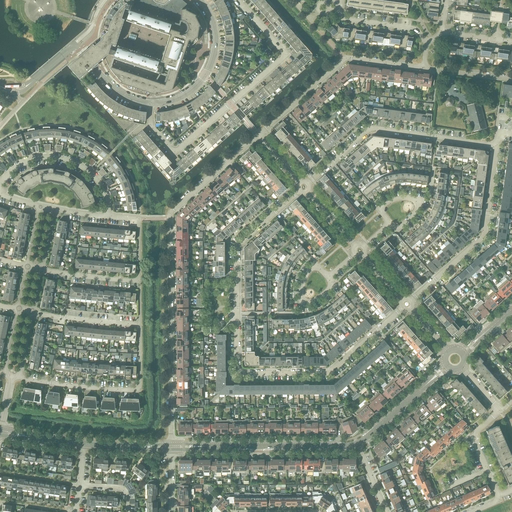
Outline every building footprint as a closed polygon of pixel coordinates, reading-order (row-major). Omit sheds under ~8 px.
[(186,4),(183,1),(181,0),(119,0),(118,2),(115,4),(113,7),(110,11),(107,15),(105,19),(104,22),(102,27),(101,33),(100,37),(100,41),(94,46),(93,45),(68,67),(79,79),(90,70),(105,57),(107,63),(108,66),(111,70),(114,75),(117,78),(121,82),(121,84),(155,95),(156,93),(160,93),(166,92),(172,90),(186,48),(188,47),(191,46),(193,45),(195,43),(197,41),(198,39),(200,37),(201,35),(207,34),(207,30),(206,27),(204,20),(200,13),(197,16),(193,11),(189,7),(186,4)] [(269,5),(265,1),(257,8),(261,12),(269,5)] [(217,7),(219,12),(227,9),(228,8),(226,3),(224,3),(217,7)] [(429,3),(428,5),(428,10),(426,11),(427,14),(427,15),(428,15),(428,17),(432,17),(432,16),(437,17),(438,7),(433,6),(433,3),(429,3)] [(272,9),(269,5),(261,12),(264,16),(272,9)] [(229,14),(227,9),(219,12),(221,17),(229,14)] [(276,13),(272,9),(264,16),(268,20),(276,13)] [(232,13),(229,14),(221,17),(222,21),(231,19),(233,18),(232,13)] [(279,17),(276,13),(268,20),(272,24),(279,17)] [(283,22),(279,17),(272,24),(275,28),(283,22)] [(342,39),(344,28),(343,28),(339,28),(336,24),(337,21),(334,21),(335,21),(330,25),(338,35),(338,38),(342,38),(342,39)] [(286,26),(283,22),(275,28),(279,32),(286,26)] [(328,27),(326,29),(328,32),(333,38),(334,38),(335,39),(335,38),(338,39),(338,38),(338,35),(330,25),(330,26),(330,27),(329,28),(328,27)] [(290,30),(286,26),(279,32),(282,36),(290,30)] [(344,28),(342,39),(342,38),(347,39),(347,40),(351,40),(350,42),(352,28),(348,28),(348,29),(344,28)] [(359,41),(361,30),(361,31),(356,30),(356,29),(353,28),(352,28),(350,42),(351,42),(354,42),(354,40),(359,40),(359,41)] [(294,34),(290,30),(282,36),(286,40),(294,34)] [(365,41),(365,42),(368,43),(370,30),(369,31),(366,30),(366,31),(361,31),(361,30),(359,41),(360,41),(360,40),(365,41)] [(377,43),(378,32),(378,33),(373,32),(374,31),(370,31),(370,30),(368,43),(371,43),(371,42),(377,43)] [(385,46),(387,33),(383,32),(383,34),(378,33),(378,32),(377,43),(382,43),(382,45),(385,45),(385,46)] [(394,46),(395,35),(391,35),(391,34),(387,33),(385,46),(385,45),(389,45),(389,44),(394,45),(394,46)] [(297,38),(294,34),(286,40),(290,45),(297,38)] [(400,35),(400,36),(395,35),(396,35),(395,35),(394,46),(394,45),(399,46),(399,47),(402,47),(402,48),(404,35),(400,35)] [(404,35),(402,48),(403,48),(403,47),(406,48),(406,47),(411,47),(411,48),(412,43),(413,43),(413,40),(412,40),(413,37),(412,37),(412,38),(408,37),(408,36),(404,35)] [(301,42),(297,38),(290,45),(293,49),(301,42)] [(304,46),(301,42),(293,49),(297,53),(299,51),(304,46)] [(455,54),(459,55),(460,47),(460,43),(456,42),(456,44),(452,43),(452,42),(451,42),(451,45),(450,45),(450,48),(451,49),(450,53),(455,53),(455,54)] [(464,43),(460,43),(460,47),(459,55),(462,55),(462,54),(467,55),(468,47),(469,45),(464,45),(464,43)] [(473,46),(469,45),(468,47),(467,55),(473,56),(473,57),(476,57),(477,45),(474,45),(473,46)] [(481,46),(477,45),(476,57),(479,58),(479,57),(485,57),(486,48),(481,47),(481,46)] [(312,54),(304,46),(299,51),(304,56),(311,56),(312,54)] [(486,48),(485,57),(490,58),(490,59),(489,59),(489,63),(492,63),(493,59),(495,48),(491,47),(491,48),(486,48)] [(499,48),(495,48),(493,59),(497,60),(497,59),(502,60),(503,50),(498,49),(499,48)] [(508,51),(503,50),(502,60),(507,60),(507,61),(510,62),(511,50),(508,49),(508,51)] [(304,56),(299,60),(298,61),(303,66),(311,59),(311,56),(304,56)] [(297,58),(292,62),(299,70),(303,66),(298,61),(299,60),(297,58)] [(292,62),(288,65),(295,73),(299,70),(292,62)] [(346,67),(343,70),(343,72),(347,80),(353,79),(348,64),(346,66),(346,67)] [(352,65),(348,64),(353,79),(358,77),(357,68),(356,68),(356,66),(352,66),(352,65)] [(288,65),(284,69),(291,77),(295,73),(288,65)] [(360,66),(356,65),(356,66),(356,68),(357,68),(358,77),(364,78),(364,69),(364,67),(360,67),(360,66)] [(227,74),(229,69),(221,66),(219,70),(227,74)] [(368,67),(364,66),(364,67),(364,69),(364,78),(367,78),(367,79),(371,80),(371,79),(372,79),(374,68),(372,68),(368,68),(368,67)] [(372,79),(372,80),(376,80),(377,79),(379,80),(381,72),(380,72),(381,69),(377,69),(377,68),(374,67),(374,68),(372,79)] [(379,80),(379,81),(384,81),(384,80),(386,81),(387,81),(388,73),(387,73),(388,70),(384,70),(384,69),(381,68),(381,69),(380,72),(381,72),(379,80)] [(284,69),(280,73),(287,80),(291,77),(284,69)] [(340,73),(337,75),(338,77),(342,84),(347,80),(343,72),(343,70),(342,69),(339,72),(340,73)] [(386,81),(386,82),(391,82),(391,81),(394,82),(395,74),(395,71),(391,71),(391,70),(388,69),(388,70),(387,73),(388,73),(387,81),(386,81)] [(229,75),(227,74),(219,70),(217,75),(224,79),(227,80),(229,75)] [(394,82),(393,83),(398,83),(398,82),(401,83),(402,75),(402,72),(399,72),(399,71),(398,71),(395,70),(395,71),(395,74),(394,82)] [(401,83),(401,84),(405,84),(405,83),(408,84),(409,76),(409,73),(405,73),(405,72),(402,71),(402,72),(402,75),(401,83)] [(408,84),(408,85),(412,85),(412,84),(415,85),(416,77),(416,74),(412,74),(412,73),(409,72),(409,73),(409,76),(408,84)] [(280,73),(276,76),(283,84),(287,80),(280,73)] [(415,85),(415,86),(419,86),(419,85),(422,86),(423,78),(423,75),(419,75),(419,74),(416,73),(416,74),(416,77),(415,85)] [(334,78),(331,81),(333,82),(332,83),(338,89),(341,87),(341,86),(342,84),(338,77),(337,75),(336,74),(333,77),(334,78)] [(422,86),(422,87),(426,87),(426,86),(430,87),(430,86),(433,87),(434,80),(430,80),(431,79),(431,77),(431,76),(428,76),(428,75),(427,75),(424,74),(423,75),(423,78),(422,86)] [(220,86),(224,79),(217,75),(214,80),(220,86)] [(276,76),(272,80),(279,87),(283,84),(276,76)] [(275,91),(279,87),(272,80),(268,83),(275,91)] [(329,83),(326,85),(327,87),(332,93),(335,91),(335,92),(338,89),(332,83),(333,82),(331,81),(330,80),(328,82),(329,83)] [(92,93),(98,87),(95,83),(92,86),(91,84),(87,87),(92,93)] [(268,83),(264,87),(271,95),(275,91),(268,83)] [(323,87),(320,90),(322,92),(327,98),(329,96),(330,97),(333,94),(332,93),(327,87),(326,85),(325,85),(323,87)] [(205,91),(211,97),(215,92),(210,86),(205,91)] [(102,91),(98,87),(92,93),(96,97),(102,91)] [(266,98),(271,95),(264,87),(260,90),(266,98)] [(317,93),(315,95),(316,97),(321,103),(322,103),(324,101),(324,102),(328,99),(327,98),(322,92),(320,90),(319,89),(317,91),(316,92),(317,93)] [(260,90),(256,94),(262,102),(266,98),(260,90)] [(96,97),(100,101),(105,94),(102,91),(96,97)] [(201,94),(207,101),(211,97),(205,91),(201,94)] [(109,98),(105,94),(100,101),(104,104),(109,98)] [(207,101),(201,94),(198,98),(203,104),(207,101)] [(256,94),(252,98),(258,105),(262,102),(256,94)] [(312,97),(309,100),(311,101),(311,102),(316,108),(316,107),(318,106),(319,106),(322,103),(321,103),(316,97),(315,95),(314,94),(312,96),(312,97)] [(113,101),(109,98),(104,104),(108,108),(113,101)] [(203,104),(198,98),(194,101),(198,108),(203,104)] [(252,98),(248,101),(254,109),(258,105),(252,98)] [(307,102),(304,104),(306,106),(305,106),(311,112),(313,110),(314,111),(317,108),(316,107),(316,108),(311,102),(311,101),(309,100),(309,99),(306,101),(307,102)] [(117,103),(113,101),(108,108),(113,111),(117,103)] [(194,101),(189,103),(194,111),(195,113),(200,110),(198,108),(194,101)] [(248,101),(243,105),(250,112),(254,109),(248,101)] [(364,115),(366,114),(363,102),(360,103),(359,104),(359,105),(359,106),(359,108),(360,110),(358,112),(357,112),(363,118),(365,116),(364,115)] [(372,108),(372,106),(368,105),(368,104),(367,102),(366,102),(365,102),(363,102),(366,114),(368,114),(368,115),(371,116),(372,108)] [(480,102),(467,105),(473,131),(486,128),(480,102)] [(122,106),(117,103),(113,111),(118,113),(122,106)] [(185,106),(189,113),(194,111),(189,103),(185,106)] [(302,106),(299,109),(300,111),(305,117),(307,115),(308,116),(311,113),(311,112),(305,106),(306,106),(304,104),(303,104),(301,106),(302,106)] [(246,116),(250,112),(243,105),(239,109),(246,116)] [(127,108),(122,106),(118,113),(123,116),(127,108)] [(189,113),(185,106),(180,108),(184,117),(185,118),(190,116),(188,113),(189,113)] [(184,117),(180,108),(175,109),(179,119),(184,117)] [(293,114),(294,116),(300,122),(302,120),(303,121),(306,118),(305,117),(300,111),(299,109),(298,108),(296,110),(294,111),(295,112),(293,114)] [(173,122),(179,120),(179,119),(175,109),(171,111),(173,122)] [(359,122),(363,118),(357,112),(358,112),(357,111),(353,115),(359,122)] [(234,113),(230,117),(236,125),(241,121),(234,113)] [(353,115),(348,118),(355,126),(359,122),(353,115)] [(236,125),(230,117),(225,121),(232,128),(236,125)] [(347,117),(343,121),(351,129),(355,126),(348,118),(347,117)] [(225,121),(221,124),(228,132),(232,128),(225,121)] [(272,128),(276,133),(283,127),(286,125),(283,121),(278,125),(278,123),(272,128)] [(343,121),(339,124),(347,133),(351,129),(343,121)] [(221,124),(217,128),(224,135),(228,132),(221,124)] [(343,136),(347,133),(339,124),(335,128),(336,129),(337,130),(343,136)] [(39,129),(40,138),(47,138),(46,127),(45,127),(45,129),(39,129)] [(286,131),(283,127),(276,133),(274,134),(277,138),(286,131)] [(54,137),(60,138),(62,128),(60,128),(60,129),(54,128),(54,137)] [(62,128),(60,138),(67,139),(69,130),(63,130),(63,128),(62,128)] [(217,128),(213,131),(220,139),(224,135),(217,128)] [(26,141),(33,139),(31,129),(30,130),(30,131),(23,132),(26,141)] [(33,139),(40,138),(39,129),(33,130),(32,129),(31,129),(33,139)] [(281,141),(289,134),(291,132),(288,129),(286,131),(277,138),(280,142),(281,141)] [(336,129),(332,133),(338,140),(343,136),(337,130),(336,129)] [(69,130),(67,139),(74,141),(77,132),(76,131),(75,132),(69,130)] [(135,137),(138,141),(146,135),(142,130),(135,137)] [(213,131),(209,135),(216,143),(220,139),(213,131)] [(74,141),(80,144),(84,135),(78,133),(78,132),(77,132),(74,141)] [(291,132),(289,134),(281,141),(285,145),(292,138),(294,137),(290,133),(291,132)] [(13,135),(17,145),(24,142),(21,133),(15,136),(14,135),(13,135)] [(332,133),(328,136),(334,143),(338,140),(332,133)] [(6,140),(11,148),(17,145),(13,135),(12,136),(12,137),(6,140)] [(84,135),(80,144),(87,147),(91,138),(90,137),(90,138),(84,135)] [(150,139),(146,135),(138,141),(142,145),(150,139)] [(212,146),(216,143),(209,135),(205,138),(212,146)] [(328,136),(324,140),(330,147),(334,143),(328,136)] [(370,139),(364,144),(371,151),(372,153),(377,149),(373,136),(371,137),(372,139),(371,139),(370,139)] [(382,150),(383,147),(382,147),(384,138),(376,137),(376,138),(375,138),(374,137),(373,136),(377,149),(382,150)] [(294,137),(292,138),(285,145),(289,149),(298,141),(294,137)] [(91,138),(87,147),(93,150),(98,143),(92,140),(93,138),(91,138)] [(205,138),(201,142),(208,150),(212,146),(205,138)] [(153,143),(150,139),(142,145),(146,149),(153,143)] [(11,148),(6,140),(1,143),(1,142),(0,142),(0,144),(5,152),(11,148)] [(330,147),(324,140),(320,144),(326,151),(330,147)] [(289,149),(293,153),(300,147),(301,146),(298,141),(289,149)] [(201,142),(197,146),(204,153),(208,150),(201,142)] [(98,154),(104,146),(103,145),(102,147),(98,143),(93,150),(98,154)] [(157,147),(153,143),(146,149),(149,154),(157,147)] [(367,154),(371,151),(364,144),(360,147),(367,154)] [(442,146),(438,145),(438,148),(436,147),(436,153),(435,153),(434,157),(441,157),(441,155),(442,146)] [(104,159),(110,152),(105,148),(105,147),(104,146),(98,154),(104,159)] [(197,146),(193,149),(200,157),(204,153),(197,146)] [(301,146),(300,147),(293,153),(296,158),(305,150),(301,146)] [(160,151),(157,147),(149,154),(153,158),(160,151)] [(363,158),(367,154),(360,147),(356,151),(363,158)] [(193,149),(189,153),(196,160),(200,157),(193,149)] [(253,153),(249,149),(244,153),(245,154),(239,159),(242,163),(244,162),(247,159),(253,153)] [(309,154),(305,150),(296,158),(300,162),(308,155),(309,154)] [(473,158),(473,159),(476,160),(477,161),(477,162),(477,164),(478,164),(486,165),(488,152),(474,150),(473,158)] [(164,155),(160,151),(153,158),(156,162),(164,155)] [(247,159),(250,162),(258,155),(255,151),(253,153),(247,159)] [(352,154),(359,161),(363,158),(356,151),(352,154)] [(189,153),(185,156),(192,164),(196,160),(189,153)] [(110,166),(118,160),(117,159),(116,159),(112,154),(105,161),(110,166)] [(309,154),(308,155),(300,162),(304,166),(311,160),(313,158),(309,154)] [(352,154),(348,158),(355,165),(356,166),(360,163),(359,161),(352,154)] [(168,159),(164,155),(156,162),(160,166),(168,159)] [(261,158),(258,155),(250,162),(252,165),(252,166),(260,159),(261,158)] [(185,156),(181,160),(187,168),(192,164),(185,156)] [(313,158),(311,160),(304,166),(307,170),(307,171),(308,171),(315,164),(313,162),(315,160),(313,158)] [(356,166),(355,165),(348,158),(344,161),(350,169),(352,170),(356,166)] [(171,163),(168,159),(160,166),(163,170),(169,165),(171,163)] [(253,166),(256,170),(264,163),(260,159),(252,166),(253,166)] [(119,161),(118,160),(110,166),(114,172),(122,166),(118,162),(119,161)] [(187,168),(181,160),(176,164),(179,166),(183,171),(187,168)] [(352,170),(350,169),(344,161),(340,165),(341,166),(344,170),(343,170),(347,174),(352,170)] [(268,168),(264,163),(256,170),(255,171),(259,175),(260,174),(268,168)] [(173,171),(169,165),(163,170),(171,178),(173,178),(173,171)] [(125,172),(122,166),(114,172),(118,178),(127,173),(126,171),(125,172)] [(179,166),(173,171),(173,178),(175,178),(183,171),(179,166)] [(56,183),(59,170),(53,169),(53,167),(50,167),(50,168),(48,169),(42,170),(44,183),(50,182),(56,183)] [(228,169),(226,172),(227,172),(228,174),(229,174),(234,180),(234,181),(238,178),(237,177),(239,175),(234,169),(233,168),(232,167),(232,168),(230,169),(229,169),(228,169)] [(271,172),(268,168),(260,174),(259,175),(263,179),(264,178),(271,172)] [(44,183),(42,170),(36,170),(36,169),(33,170),(33,171),(31,172),(26,175),(33,187),(38,184),(44,183)] [(68,188),(75,177),(70,173),(68,172),(69,171),(66,170),(65,171),(59,170),(56,183),(63,185),(68,188)] [(443,170),(443,173),(439,173),(439,176),(438,178),(447,180),(449,180),(450,174),(448,174),(448,171),(449,171),(449,170),(443,170)] [(223,174),(221,176),(221,177),(223,179),(228,185),(234,180),(229,174),(228,174),(227,172),(224,175),(223,174)] [(275,176),(271,172),(264,178),(263,179),(262,180),(266,184),(268,183),(275,176)] [(386,173),(387,176),(390,185),(389,185),(390,185),(394,183),(395,183),(393,175),(393,172),(386,173)] [(118,178),(121,184),(129,180),(126,174),(127,174),(127,173),(118,178)] [(317,182),(321,186),(331,177),(327,173),(325,175),(317,181),(317,182)] [(385,187),(389,185),(390,185),(387,176),(386,173),(380,176),(382,178),(385,186),(385,187)] [(33,187),(26,175),(21,178),(20,177),(17,179),(18,180),(17,182),(13,186),(22,194),(23,191),(25,193),(27,190),(33,187)] [(279,180),(275,176),(268,183),(266,184),(266,185),(269,189),(272,187),(271,187),(279,180)] [(385,186),(382,178),(380,176),(374,178),(375,179),(376,181),(380,189),(385,187),(385,186)] [(81,178),(80,180),(75,177),(68,188),(73,191),(77,196),(88,188),(84,183),(83,182),(84,180),(81,178)] [(218,179),(215,181),(216,182),(218,184),(223,189),(223,190),(227,187),(226,187),(228,185),(223,179),(221,177),(218,180),(218,179)] [(331,177),(321,186),(325,190),(334,182),(331,177)] [(369,182),(371,184),(376,191),(376,192),(380,189),(376,181),(375,179),(369,182)] [(123,190),(133,187),(133,186),(131,186),(129,180),(121,184),(123,190)] [(275,191),(283,185),(279,180),(271,187),(272,187),(275,191)] [(212,184),(210,186),(210,187),(212,188),(217,194),(223,190),(223,189),(218,184),(216,182),(213,184),(212,184)] [(328,194),(336,188),(338,186),(334,182),(325,190),(328,194)] [(372,195),(376,192),(376,191),(371,184),(369,182),(364,186),(372,195)] [(283,185),(275,191),(273,193),(277,198),(287,189),(286,189),(283,185)] [(342,190),(338,186),(336,188),(328,194),(332,199),(340,192),(342,190)] [(360,190),(362,192),(368,199),(372,195),(364,186),(360,190)] [(133,188),(133,187),(123,190),(125,197),(134,195),(132,189),(133,188)] [(207,188),(204,191),(205,191),(207,193),(212,199),(213,200),(216,197),(215,196),(217,194),(212,188),(210,187),(208,188),(207,188)] [(88,188),(77,196),(80,201),(81,205),(84,204),(84,207),(95,204),(93,198),(94,198),(93,195),(94,195),(93,192),(91,193),(88,188)] [(336,203),(344,196),(345,194),(342,190),(340,192),(332,199),(336,203)] [(201,193),(199,195),(200,196),(201,198),(207,204),(207,205),(211,202),(210,201),(212,199),(207,193),(205,191),(202,194),(201,193)] [(346,194),(345,194),(344,196),(336,203),(340,207),(347,201),(350,199),(346,194)] [(135,201),(134,195),(125,197),(126,204),(137,202),(136,201),(135,201)] [(196,198),(194,200),(194,201),(196,203),(202,209),(205,206),(204,206),(207,204),(201,198),(200,196),(197,199),(196,198)] [(258,198),(254,202),(260,209),(264,205),(258,198)] [(252,199),(248,203),(250,205),(256,212),(260,209),(254,202),(252,199)] [(350,199),(347,201),(340,207),(344,212),(353,203),(350,199)] [(447,202),(444,201),(435,199),(434,203),(434,204),(445,208),(447,202)] [(290,213),(292,211),(300,204),(296,200),(288,207),(288,206),(286,208),(290,213)] [(190,203),(188,205),(188,206),(190,207),(197,213),(198,211),(199,212),(202,209),(196,203),(194,201),(191,203),(190,203)] [(137,203),(137,202),(126,204),(123,204),(124,207),(127,206),(128,211),(133,210),(133,211),(133,212),(134,212),(135,212),(136,212),(136,211),(136,210),(137,210),(136,204),(137,203)] [(344,212),(347,216),(355,209),(357,207),(353,203),(344,212)] [(293,211),(296,215),(304,208),(300,204),(292,211),(293,211)] [(433,208),(432,209),(440,213),(443,214),(445,208),(434,204),(433,206),(433,208)] [(252,216),(256,212),(250,205),(246,209),(252,216)] [(184,208),(182,211),(184,212),(192,217),(197,213),(190,207),(188,206),(185,209),(184,208)] [(307,213),(304,208),(296,215),(300,219),(307,213)] [(16,209),(16,210),(17,210),(17,212),(16,214),(20,215),(19,218),(29,220),(30,214),(20,212),(21,211),(16,209)] [(248,219),(252,216),(246,209),(242,212),(248,219)] [(359,214),(359,213),(355,209),(347,216),(351,220),(354,218),(353,218),(359,214)] [(430,214),(438,218),(441,220),(443,214),(440,213),(432,209),(431,211),(431,212),(430,214)] [(178,213),(176,216),(190,222),(192,217),(184,212),(182,211),(179,214),(178,213)] [(244,223),(248,219),(242,212),(238,216),(244,223)] [(361,212),(359,213),(359,214),(353,218),(354,218),(358,223),(365,217),(361,212)] [(302,225),(311,217),(307,213),(300,219),(298,221),(302,225)] [(430,214),(429,215),(428,217),(427,218),(437,225),(441,220),(438,218),(430,214)] [(190,222),(176,216),(176,219),(177,220),(177,224),(178,224),(187,227),(190,222)] [(240,227),(244,223),(238,216),(234,219),(240,227)] [(232,217),(227,221),(229,223),(236,230),(240,227),(234,219),(232,217)] [(302,225),(301,226),(305,230),(307,228),(315,221),(311,217),(302,225)] [(433,230),(437,225),(427,218),(426,220),(424,222),(431,228),(433,230)] [(59,220),(58,226),(68,228),(70,229),(71,229),(72,222),(69,221),(69,222),(59,220)] [(273,224),(279,231),(283,228),(277,220),(273,224)] [(319,226),(315,221),(307,228),(311,232),(319,226)] [(433,230),(431,228),(424,222),(423,224),(421,226),(429,234),(433,230)] [(18,226),(17,229),(27,231),(28,226),(14,223),(14,225),(18,226)] [(232,234),(236,230),(229,223),(225,227),(232,234)] [(177,224),(176,224),(176,227),(177,228),(177,232),(179,232),(178,232),(187,233),(187,227),(178,224),(177,224)] [(275,235),(279,231),(273,224),(269,228),(275,235)] [(471,224),(470,228),(477,232),(478,225),(471,224)] [(58,226),(57,232),(70,235),(71,233),(69,232),(70,229),(68,228),(58,226)] [(315,237),(322,230),(319,226),(311,232),(309,234),(313,238),(315,237)] [(419,228),(417,230),(425,238),(429,234),(421,226),(419,228)] [(216,227),(211,231),(213,234),(216,237),(223,240),(224,238),(225,239),(228,237),(222,231),(221,230),(220,229),(219,230),(218,229),(216,227)] [(221,230),(222,231),(228,237),(232,234),(225,227),(221,230)] [(275,235),(269,228),(265,231),(271,238),(275,235)] [(470,228),(467,231),(472,237),(477,232),(470,228)] [(319,241),(326,234),(322,230),(315,237),(319,241)] [(413,233),(419,240),(421,242),(425,238),(417,230),(413,233)] [(266,241),(267,242),(271,238),(265,231),(261,235),(266,241)] [(468,240),(472,237),(467,231),(463,235),(468,240)] [(177,232),(176,232),(176,235),(177,235),(177,239),(177,240),(177,241),(187,241),(187,240),(188,240),(188,236),(187,236),(187,233),(178,232),(179,232),(177,232)] [(413,233),(409,237),(415,244),(419,240),(413,233)] [(15,237),(15,241),(25,243),(26,237),(12,234),(12,236),(15,237)] [(319,241),(322,245),(323,245),(328,241),(330,239),(330,238),(330,239),(326,234),(319,241)] [(266,241),(261,235),(256,238),(262,245),(266,241)] [(464,244),(468,240),(463,235),(459,238),(464,244)] [(65,243),(65,239),(55,237),(54,243),(68,246),(68,244),(65,243)] [(223,242),(223,240),(216,237),(213,237),(214,241),(216,241),(216,245),(224,245),(224,242),(223,242)] [(417,245),(415,244),(409,237),(405,241),(411,247),(411,248),(412,249),(417,245)] [(465,244),(464,244),(459,238),(458,237),(454,241),(455,241),(460,247),(461,248),(465,244)] [(259,249),(263,245),(262,245),(256,238),(252,242),(259,249)] [(504,247),(505,240),(496,238),(496,242),(504,247)] [(322,245),(320,247),(325,252),(332,246),(328,241),(323,245),(322,245)] [(380,248),(383,252),(391,245),(388,241),(386,243),(385,242),(383,243),(383,244),(384,243),(384,244),(380,248),(380,249),(380,248)] [(456,251),(460,247),(455,241),(451,245),(456,251)] [(245,248),(244,249),(256,255),(260,251),(259,249),(252,242),(247,247),(248,248),(247,249),(245,248)] [(496,242),(493,245),(499,251),(504,247),(496,242)] [(450,243),(445,246),(447,248),(452,254),(456,251),(451,245),(450,243)] [(22,254),(23,248),(10,245),(9,247),(13,249),(12,252),(22,254)] [(391,251),(395,248),(394,248),(391,245),(383,252),(386,255),(391,251)] [(495,255),(499,251),(493,245),(489,248),(495,255)] [(307,253),(301,246),(296,249),(302,256),(307,253)] [(452,254),(447,248),(445,246),(441,250),(443,252),(448,258),(452,254)] [(53,248),(52,254),(66,257),(66,255),(62,254),(63,251),(53,248)] [(485,252),(491,258),(495,255),(489,248),(485,252)] [(256,255),(244,249),(244,251),(245,252),(245,253),(244,253),(244,260),(247,260),(254,260),(254,261),(256,260),(256,255)] [(298,260),(299,259),(303,256),(302,256),(296,249),(292,254),(298,260)] [(384,257),(387,261),(395,255),(391,251),(386,255),(383,257),(384,257)] [(444,261),(448,258),(443,252),(439,255),(444,261)] [(487,262),(491,258),(485,252),(481,255),(487,262)] [(397,253),(395,255),(387,261),(391,266),(401,257),(397,253)] [(299,260),(299,259),(298,260),(292,254),(290,256),(287,254),(285,256),(288,258),(295,264),(295,263),(299,260)] [(283,255),(279,260),(282,262),(292,268),(296,264),(295,263),(295,264),(288,258),(285,256),(283,255)] [(439,255),(435,259),(440,265),(444,261),(439,255)] [(481,255),(477,259),(483,266),(487,262),(481,255)] [(401,257),(391,266),(395,270),(404,262),(401,257)] [(477,258),(473,262),(474,262),(479,268),(482,271),(485,268),(483,266),(477,259),(477,258)] [(436,268),(440,265),(435,259),(431,262),(431,263),(436,268)] [(60,265),(61,262),(51,260),(50,265),(60,268),(60,267),(63,268),(64,266),(60,265)] [(282,269),(290,272),(293,268),(292,268),(282,262),(279,268),(282,269)] [(395,270),(399,274),(406,268),(408,266),(404,262),(395,270)] [(431,263),(431,262),(430,262),(427,265),(433,272),(437,269),(436,268),(431,263)] [(474,262),(473,262),(469,265),(475,272),(479,268),(474,262)] [(471,276),(475,272),(469,265),(465,269),(471,276)] [(403,279),(410,272),(412,271),(408,266),(406,268),(399,274),(403,279)] [(288,277),(291,273),(290,272),(282,269),(280,275),(288,277)] [(465,269),(461,273),(467,279),(471,276),(465,269)] [(349,274),(349,273),(347,275),(348,275),(348,276),(346,278),(349,281),(357,274),(354,271),(355,271),(354,270),(350,275),(349,274)] [(410,272),(403,279),(406,283),(414,276),(410,272)] [(463,283),(467,279),(461,273),(457,276),(463,283)] [(352,285),(355,282),(360,278),(360,277),(357,274),(349,281),(352,285)] [(406,283),(410,287),(419,279),(416,274),(414,276),(406,283)] [(363,275),(360,277),(360,278),(355,282),(359,286),(366,280),(363,276),(363,275)] [(16,285),(17,279),(3,276),(3,278),(7,280),(6,283),(16,285)] [(457,276),(453,280),(459,286),(463,283),(457,276)] [(47,279),(46,285),(59,288),(60,286),(56,285),(57,281),(47,279)] [(419,279),(410,287),(414,291),(414,292),(423,283),(419,279)] [(506,279),(502,283),(510,292),(510,293),(511,293),(511,291),(511,281),(510,279),(508,281),(506,279)] [(363,291),(370,284),(366,280),(359,286),(357,288),(361,293),(363,291)] [(455,290),(459,286),(453,280),(449,283),(455,290)] [(449,283),(445,286),(451,293),(455,290),(449,283)] [(499,289),(497,291),(502,297),(504,295),(505,296),(505,297),(506,297),(508,295),(510,293),(510,292),(502,283),(497,288),(499,289)] [(364,297),(366,295),(374,288),(370,284),(363,291),(361,293),(360,293),(364,297)] [(14,296),(15,290),(1,288),(1,289),(4,291),(4,294),(14,296)] [(366,295),(370,299),(378,293),(374,288),(366,295)] [(44,291),(43,296),(57,299),(57,297),(54,296),(54,293),(44,291)] [(493,291),(488,295),(496,304),(496,305),(497,305),(499,303),(500,303),(501,301),(502,301),(501,301),(501,300),(500,299),(502,297),(497,291),(495,293),(493,291)] [(370,299),(374,304),(381,297),(378,293),(370,299)] [(343,294),(339,298),(345,305),(347,307),(351,303),(349,301),(350,301),(343,294)] [(424,302),(427,307),(435,300),(437,298),(433,294),(423,302),(423,303),(424,302)] [(483,303),(488,309),(489,309),(491,307),(491,308),(492,309),(493,309),(494,307),(495,307),(497,305),(496,305),(496,304),(488,295),(484,299),(485,301),(483,303)] [(376,310),(378,308),(385,301),(381,297),(374,304),(372,305),(376,310)] [(339,298),(335,302),(341,309),(343,310),(347,307),(345,305),(339,298)] [(427,307),(431,311),(439,304),(440,303),(437,298),(435,300),(427,307)] [(481,300),(474,306),(475,307),(483,316),(483,317),(486,315),(488,313),(488,312),(487,312),(486,311),(488,309),(489,309),(488,309),(483,303),(481,300)] [(380,314),(389,306),(385,301),(378,308),(376,310),(380,314)] [(42,302),(41,308),(51,310),(50,313),(54,314),(55,310),(55,308),(51,307),(52,304),(42,302)] [(335,302),(331,305),(337,312),(338,314),(343,310),(341,309),(335,302)] [(247,308),(247,312),(254,312),(254,304),(244,304),(245,308),(247,308)] [(431,311),(435,315),(442,309),(439,304),(431,311)] [(338,314),(337,312),(331,305),(329,307),(327,309),(333,316),(334,318),(338,314)] [(393,310),(389,306),(380,314),(384,318),(393,310)] [(442,309),(435,315),(439,319),(446,313),(448,311),(444,307),(442,309)] [(467,312),(474,321),(477,319),(478,320),(478,321),(479,321),(481,319),(483,317),(483,316),(475,307),(471,311),(470,310),(467,312)] [(333,316),(327,309),(325,310),(323,311),(328,319),(329,321),(334,318),(333,316)] [(329,321),(328,319),(323,311),(321,313),(319,314),(322,322),(323,324),(329,321)] [(439,319),(442,324),(450,317),(446,313),(439,319)] [(0,320),(8,323),(9,317),(0,314),(0,320)] [(316,315),(314,316),(317,325),(318,327),(324,324),(323,324),(322,322),(319,314),(316,315)] [(452,315),(450,317),(442,324),(446,328),(454,321),(456,320),(452,315)] [(247,321),(245,321),(245,325),(254,325),(258,325),(258,319),(254,319),(254,316),(247,316),(247,321)] [(318,327),(317,325),(314,316),(311,317),(309,317),(311,326),(312,328),(312,329),(318,327)] [(367,329),(367,330),(371,326),(365,319),(361,323),(362,323),(367,329)] [(0,326),(7,328),(8,323),(0,320),(0,326)] [(272,322),(268,322),(268,329),(272,329),(278,329),(278,320),(272,320),(272,322)] [(393,329),(397,334),(399,332),(406,325),(403,321),(402,321),(393,329)] [(446,328),(445,329),(448,332),(457,325),(454,322),(454,321),(446,328)] [(362,323),(358,327),(363,332),(367,329),(362,323)] [(410,329),(406,325),(399,332),(402,336),(410,329)] [(451,336),(453,334),(459,328),(457,325),(448,332),(451,335),(451,336)] [(462,325),(459,328),(453,334),(457,339),(463,334),(462,333),(466,329),(465,329),(462,326),(463,326),(462,325)] [(354,330),(359,336),(363,332),(358,327),(354,330)] [(37,328),(35,334),(49,337),(50,335),(46,334),(47,330),(37,328)] [(402,336),(406,340),(414,334),(410,329),(402,336)] [(350,334),(355,340),(359,336),(354,330),(350,334)] [(346,337),(351,343),(355,340),(350,334),(346,337)] [(417,338),(414,334),(406,340),(410,345),(417,338)] [(511,345),(511,341),(506,335),(504,337),(503,336),(501,337),(500,337),(498,339),(506,349),(510,345),(511,346),(511,345)] [(344,336),(340,339),(342,341),(347,347),(351,343),(346,337),(346,338),(344,336)] [(414,349),(421,342),(417,338),(410,345),(414,349)] [(506,349),(498,339),(495,341),(495,342),(494,344),(495,345),(490,349),(495,354),(499,350),(502,353),(506,349)] [(34,340),(33,345),(47,348),(49,348),(49,347),(47,346),(44,345),(44,342),(34,340)] [(379,344),(380,344),(386,350),(390,347),(383,340),(379,344)] [(343,350),(347,347),(342,341),(338,344),(338,345),(343,350)] [(425,347),(425,346),(421,342),(414,349),(417,353),(425,347)] [(338,345),(338,344),(337,344),(333,347),(334,348),(339,353),(339,354),(340,354),(344,351),(343,350),(338,345)] [(382,354),(386,350),(380,344),(376,348),(382,354)] [(426,346),(425,346),(425,347),(417,353),(418,353),(421,356),(429,349),(426,346)] [(334,348),(330,351),(335,357),(339,354),(339,353),(334,348)] [(378,358),(382,354),(376,348),(372,351),(378,358)] [(432,353),(429,349),(421,356),(423,360),(424,360),(430,354),(430,355),(432,353),(432,352),(432,353)] [(32,351),(31,356),(45,359),(45,358),(41,356),(42,353),(32,351)] [(326,355),(331,360),(335,357),(330,351),(326,355)] [(372,351),(368,355),(374,361),(376,363),(380,360),(378,358),(372,351)] [(254,352),(253,352),(245,352),(245,366),(258,366),(258,357),(259,357),(259,356),(256,356),(254,355),(254,354),(254,352)] [(434,359),(430,355),(430,354),(424,360),(423,360),(420,362),(421,363),(424,366),(423,366),(424,366),(428,363),(429,364),(434,359)] [(326,365),(331,360),(326,355),(323,357),(326,365)] [(370,365),(374,361),(368,355),(364,358),(370,365)] [(482,363),(484,362),(480,357),(474,363),(478,367),(482,363)] [(366,368),(370,365),(364,358),(360,362),(366,368)] [(39,367),(40,364),(30,362),(29,364),(30,364),(28,369),(38,371),(38,370),(42,370),(43,369),(39,367)] [(362,372),(366,368),(360,362),(356,365),(362,372)] [(478,367),(476,368),(480,373),(486,367),(482,363),(478,367)] [(358,375),(362,372),(356,365),(352,368),(352,369),(352,368),(358,375)] [(405,368),(401,372),(409,382),(414,378),(412,376),(414,374),(406,365),(404,366),(405,368)] [(483,377),(489,371),(486,367),(480,373),(483,377)] [(354,378),(358,375),(352,368),(352,369),(348,372),(354,378)] [(483,377),(487,381),(493,375),(489,371),(483,377)] [(350,382),(354,378),(348,372),(344,375),(350,382)] [(398,378),(396,380),(401,386),(403,385),(404,386),(409,382),(401,372),(396,377),(398,378)] [(346,386),(350,382),(344,375),(340,379),(346,386)] [(487,381),(490,385),(497,379),(493,375),(487,381)] [(340,379),(336,383),(342,389),(344,391),(348,388),(346,386),(340,379)] [(453,389),(455,387),(460,383),(459,383),(456,379),(450,384),(453,389)] [(490,385),(494,389),(500,383),(497,379),(490,385)] [(392,380),(387,384),(396,394),(400,390),(399,388),(401,386),(396,380),(393,382),(392,380)] [(461,381),(459,383),(460,383),(455,387),(458,391),(465,386),(461,382),(461,381)] [(225,386),(225,382),(216,382),(216,392),(218,393),(225,386)] [(336,383),(333,385),(337,394),(342,389),(336,383)] [(494,389),(498,393),(504,387),(500,383),(494,389)] [(382,388),(380,390),(382,392),(387,398),(389,396),(391,398),(396,394),(387,384),(382,388)] [(225,386),(218,393),(219,395),(219,397),(225,397),(224,394),(229,394),(229,386),(225,386)] [(458,391),(462,395),(468,390),(465,386),(458,391)] [(504,387),(498,393),(501,397),(507,391),(504,387)] [(28,401),(28,399),(29,389),(30,389),(30,388),(26,388),(24,388),(23,391),(22,390),(21,394),(22,394),(21,398),(24,399),(23,400),(28,401)] [(39,390),(35,389),(33,402),(37,402),(38,401),(40,401),(40,397),(41,397),(42,394),(40,394),(40,391),(39,391),(39,390)] [(472,394),(468,390),(462,395),(466,399),(472,394)] [(48,404),(52,404),(54,392),(50,392),(48,392),(48,395),(46,394),(46,398),(47,398),(45,402),(48,403),(48,404)] [(57,392),(54,392),(52,404),(56,405),(56,404),(59,404),(61,404),(62,402),(59,402),(59,400),(60,400),(60,396),(59,396),(59,393),(57,393),(57,392)] [(378,392),(374,396),(382,406),(387,402),(385,400),(387,398),(382,392),(380,394),(378,392)] [(432,397),(440,407),(445,403),(442,400),(445,398),(440,393),(438,395),(437,394),(435,395),(434,395),(432,397)] [(66,406),(70,407),(72,394),(69,394),(68,395),(67,394),(66,397),(65,397),(64,401),(65,401),(64,405),(67,405),(66,406)] [(466,399),(469,403),(475,398),(472,394),(466,399)] [(178,399),(177,399),(177,400),(177,403),(180,403),(180,407),(187,407),(187,403),(189,403),(189,399),(188,399),(188,396),(180,396),(178,396),(178,399)] [(369,404),(368,404),(374,410),(376,408),(377,410),(382,406),(374,396),(369,400),(371,402),(369,404)] [(429,403),(427,405),(431,410),(433,408),(435,411),(440,407),(432,397),(429,399),(429,400),(428,402),(429,403)] [(479,402),(475,398),(469,403),(473,407),(479,402)] [(364,404),(360,408),(369,418),(373,414),(372,412),(374,410),(368,404),(369,404),(366,401),(363,403),(364,404)] [(473,407),(476,411),(483,406),(479,402),(473,407)] [(421,406),(418,409),(427,419),(431,415),(429,412),(431,410),(427,405),(425,407),(423,406),(422,407),(421,406)] [(486,410),(483,406),(476,411),(480,415),(486,410)] [(364,422),(369,418),(360,408),(355,412),(357,414),(355,416),(360,421),(362,420),(364,422)] [(422,423),(427,419),(418,409),(415,411),(416,412),(414,414),(415,415),(413,417),(418,422),(420,420),(422,423)] [(351,416),(346,418),(352,433),(357,428),(355,425),(360,421),(355,416),(353,418),(351,416)] [(407,418),(405,421),(413,430),(418,426),(415,424),(418,422),(413,417),(411,419),(410,418),(408,419),(407,418)] [(329,420),(329,433),(335,433),(335,430),(338,430),(338,422),(338,418),(335,419),(335,420),(329,420)] [(338,422),(338,430),(344,430),(345,433),(351,433),(352,433),(346,418),(341,420),(341,418),(338,418),(338,422)] [(194,419),(194,423),(194,431),(197,431),(197,434),(203,434),(203,421),(197,421),(197,419),(194,419)] [(227,421),(221,421),(221,433),(227,433),(227,431),(230,431),(230,423),(230,419),(227,419),(227,421)] [(233,419),(230,419),(230,423),(230,431),(233,431),(233,433),(239,433),(239,420),(233,420),(233,419)] [(245,420),(239,420),(239,433),(245,433),(245,431),(248,431),(248,423),(248,419),(245,419),(245,420)] [(263,420),(257,420),(257,433),(263,433),(263,431),(266,431),(266,423),(266,419),(263,419),(263,420)] [(269,419),(266,419),(266,423),(266,431),(269,431),(269,433),(275,433),(275,420),(269,420),(269,419)] [(185,434),(185,421),(182,421),(182,420),(177,420),(177,428),(179,428),(179,434),(185,434)] [(248,423),(248,431),(251,431),(251,433),(257,433),(257,420),(251,420),(251,423),(248,423)] [(281,420),(275,420),(275,433),(281,433),(281,431),(284,431),(284,423),(281,423),(281,420)] [(287,423),(284,423),(284,431),(287,431),(287,433),(293,433),(293,420),(287,420),(287,423)] [(299,420),(293,420),(293,433),(299,433),(299,431),(302,431),(302,423),(299,423),(299,420)] [(305,423),(302,423),(302,431),(305,431),(305,433),(311,433),(311,420),(305,420),(305,423)] [(317,420),(311,420),(311,433),(317,433),(317,431),(320,431),(320,423),(317,423),(317,420)] [(323,423),(320,423),(320,431),(323,431),(323,433),(329,433),(329,420),(323,420),(323,423)] [(462,420),(457,424),(464,432),(467,429),(466,428),(467,427),(465,424),(466,423),(462,420)] [(191,421),(185,421),(185,434),(191,434),(191,431),(194,431),(194,423),(191,423),(191,421)] [(209,421),(203,421),(203,434),(209,434),(209,431),(212,431),(212,423),(209,423),(209,421)] [(215,423),(212,423),(212,431),(215,431),(215,434),(221,433),(221,421),(215,421),(215,423)] [(408,434),(413,430),(405,421),(402,423),(402,424),(401,426),(402,427),(400,429),(404,434),(406,432),(408,434)] [(462,434),(464,432),(457,424),(453,428),(459,434),(460,433),(462,434)] [(494,427),(486,431),(502,469),(501,470),(503,473),(504,475),(507,483),(511,481),(511,464),(511,462),(511,461),(511,459),(511,458),(509,455),(509,453),(510,453),(507,449),(506,449),(505,448),(506,447),(507,447),(504,443),(503,444),(503,442),(504,442),(505,441),(502,438),(501,438),(500,436),(501,436),(502,435),(499,432),(498,432),(498,430),(499,430),(500,430),(497,426),(494,427)] [(453,428),(449,432),(453,436),(456,439),(458,437),(457,436),(459,434),(453,428)] [(394,430),(391,433),(400,442),(404,438),(402,436),(404,434),(400,429),(398,431),(396,429),(395,431),(394,430)] [(453,442),(456,439),(453,436),(449,432),(447,430),(443,433),(444,435),(445,436),(450,442),(452,440),(453,442)] [(391,446),(390,446),(394,450),(396,447),(395,446),(400,442),(391,433),(388,435),(389,436),(387,437),(388,439),(386,441),(391,446)] [(443,436),(440,439),(447,447),(450,444),(448,443),(450,442),(445,436),(444,435),(443,436)] [(444,449),(447,447),(440,439),(436,443),(442,449),(443,448),(444,449)] [(380,442),(378,445),(386,454),(391,450),(388,448),(390,446),(391,446),(386,441),(384,443),(383,441),(381,443),(380,442)] [(436,443),(432,447),(439,454),(441,452),(440,451),(442,449),(436,443)] [(383,457),(386,454),(378,445),(375,447),(375,448),(374,449),(379,455),(378,456),(380,461),(383,458),(383,457)] [(432,447),(428,450),(427,450),(431,455),(433,457),(435,455),(436,457),(439,454),(432,447)] [(5,457),(11,458),(12,449),(5,448),(4,457),(5,457)] [(427,458),(431,455),(427,450),(428,450),(426,448),(421,452),(425,456),(427,458)] [(20,459),(21,455),(17,454),(18,450),(12,449),(11,458),(16,459),(16,463),(19,464),(20,459)] [(24,455),(21,455),(20,459),(29,461),(31,452),(25,451),(24,455)] [(36,453),(31,452),(29,461),(38,462),(39,458),(35,457),(36,453)] [(417,457),(417,458),(423,462),(427,458),(425,456),(421,452),(417,456),(417,457)] [(42,458),(39,458),(38,462),(47,464),(49,455),(43,454),(42,458)] [(57,465),(57,460),(54,460),(54,455),(49,455),(47,464),(57,465)] [(61,461),(57,460),(57,465),(60,465),(60,468),(65,468),(67,457),(61,456),(61,461)] [(71,470),(71,467),(73,467),(74,462),(72,462),(72,458),(67,457),(65,468),(65,469),(71,470)] [(415,459),(414,465),(422,467),(423,462),(417,458),(416,459),(415,459)] [(94,459),(93,468),(102,468),(103,459),(94,459)] [(108,460),(103,459),(102,468),(111,469),(112,464),(108,464),(108,460)] [(215,462),(212,462),(212,469),(215,469),(215,472),(221,472),(221,459),(218,459),(218,461),(215,461),(215,462)] [(225,459),(221,459),(221,472),(227,472),(227,474),(231,474),(231,469),(230,469),(230,462),(227,462),(227,460),(225,460),(225,459)] [(233,462),(230,462),(230,469),(231,469),(233,469),(233,472),(239,472),(239,459),(236,459),(236,460),(233,460),(233,462)] [(243,459),(239,459),(239,472),(245,472),(245,474),(249,474),(249,469),(248,469),(248,462),(245,462),(245,460),(243,460),(243,459)] [(251,462),(248,462),(248,469),(249,469),(251,469),(251,472),(257,472),(257,459),(254,459),(254,460),(251,460),(251,462)] [(261,459),(257,459),(257,472),(263,472),(263,475),(267,475),(267,469),(267,462),(263,462),(263,460),(261,460),(261,459)] [(273,459),(273,460),(271,460),(271,462),(268,462),(268,475),(271,475),(271,472),(277,472),(277,459),(273,459)] [(283,474),(283,473),(286,473),(286,469),(286,462),(283,462),(283,460),(281,460),(281,459),(277,459),(277,472),(279,472),(279,474),(280,474),(280,475),(281,475),(282,475),(283,474)] [(286,469),(289,469),(289,472),(295,472),(295,459),(291,459),(291,460),(289,460),(289,462),(286,462),(286,469)] [(299,459),(295,459),(295,472),(300,472),(300,473),(304,473),(304,469),(304,462),(301,462),(301,460),(299,460),(299,459)] [(307,462),(304,462),(304,469),(304,473),(307,473),(308,472),(313,472),(313,459),(309,459),(309,460),(307,460),(307,462)] [(322,473),(322,462),(319,462),(319,460),(317,460),(317,459),(313,459),(313,472),(319,472),(319,473),(322,473)] [(325,462),(322,462),(322,473),(325,473),(325,472),(331,472),(331,459),(327,459),(327,460),(325,460),(325,462)] [(340,468),(340,462),(337,462),(337,460),(335,460),(335,459),(331,459),(331,472),(337,472),(337,468),(340,468)] [(343,462),(340,462),(340,468),(343,468),(343,472),(349,472),(349,459),(345,459),(345,460),(343,460),(343,462)] [(349,472),(353,472),(353,473),(358,473),(356,468),(355,468),(355,460),(353,460),(353,459),(349,459),(349,472)] [(111,469),(120,469),(121,460),(115,460),(115,464),(112,464),(111,469)] [(189,460),(185,460),(185,473),(192,473),(191,471),(194,471),(194,463),(191,463),(191,461),(189,461),(189,460)] [(197,463),(194,463),(194,471),(195,471),(195,477),(196,477),(196,476),(203,476),(203,472),(203,460),(200,460),(200,461),(197,461),(197,463)] [(207,460),(203,460),(203,472),(210,472),(210,469),(212,469),(212,462),(209,462),(209,461),(207,461),(207,460)] [(380,473),(395,466),(393,462),(378,468),(380,473)] [(138,474),(144,467),(139,464),(136,467),(135,466),(132,470),(138,474)] [(148,470),(144,467),(138,474),(145,479),(149,477),(147,474),(148,473),(148,474),(150,472),(148,471),(148,470)] [(390,477),(392,476),(390,470),(379,475),(380,478),(381,478),(382,480),(390,477)] [(425,481),(423,476),(415,479),(417,485),(420,484),(425,481)] [(390,477),(382,480),(383,482),(382,482),(383,485),(392,481),(390,477)] [(386,490),(396,485),(394,480),(392,481),(383,485),(384,488),(385,488),(386,490)] [(420,484),(422,489),(430,485),(428,480),(425,481),(420,484)] [(126,487),(128,490),(132,488),(134,487),(131,481),(129,483),(126,487)] [(354,492),(361,489),(361,487),(362,486),(360,483),(349,488),(351,493),(354,492)] [(178,491),(178,495),(191,495),(191,488),(187,488),(187,485),(181,485),(181,488),(179,489),(179,491),(178,491)] [(396,485),(386,490),(387,492),(386,492),(387,495),(398,490),(396,485)] [(432,491),(430,485),(422,489),(424,494),(432,491)] [(68,487),(61,486),(60,494),(65,495),(66,491),(68,491),(68,487)] [(487,486),(481,488),(485,497),(488,495),(488,494),(490,493),(489,490),(490,490),(487,486)] [(482,498),(485,497),(481,488),(476,490),(480,498),(482,497),(482,498)] [(156,495),(156,489),(147,489),(147,499),(155,499),(155,495),(156,495)] [(362,491),(361,489),(354,492),(356,497),(365,493),(363,490),(362,491)] [(398,496),(401,496),(401,495),(398,490),(387,495),(389,498),(390,498),(391,500),(398,496)] [(477,499),(480,498),(476,490),(471,493),(475,502),(478,500),(477,499)] [(434,492),(433,493),(432,491),(424,494),(422,495),(423,497),(425,496),(427,499),(436,495),(434,492)] [(318,492),(312,492),(312,494),(312,496),(313,496),(313,503),(317,503),(318,503),(322,496),(323,495),(321,493),(318,493),(318,492)] [(356,497),(353,498),(356,503),(366,499),(365,497),(366,496),(365,493),(356,497)] [(471,493),(466,495),(469,503),(471,502),(472,503),(475,502),(471,493)] [(90,504),(96,505),(96,496),(91,495),(91,496),(88,496),(88,495),(86,506),(87,506),(87,505),(90,506),(90,504)] [(191,501),(191,495),(178,495),(178,498),(179,498),(179,501),(181,501),(181,504),(187,504),(187,501),(191,501)] [(229,503),(234,503),(234,497),(234,495),(226,495),(223,497),(223,498),(229,503)] [(323,495),(322,496),(318,503),(317,503),(322,506),(327,499),(327,498),(323,495)] [(464,505),(469,503),(466,495),(460,497),(464,506),(465,506),(464,505)] [(392,505),(401,501),(403,500),(401,496),(398,496),(391,500),(391,502),(390,502),(392,505)] [(117,506),(117,505),(121,505),(121,499),(120,498),(120,497),(112,497),(112,506),(117,506)] [(229,503),(223,498),(223,497),(219,501),(225,507),(229,503)] [(328,497),(327,498),(327,499),(322,506),(327,509),(331,502),(332,500),(328,497)] [(464,506),(460,497),(454,500),(458,507),(464,505),(464,506)] [(147,499),(148,508),(156,508),(156,502),(155,502),(155,499),(147,499)] [(217,499),(210,506),(212,508),(215,505),(221,511),(225,507),(219,501),(217,499)] [(367,501),(366,499),(356,503),(358,508),(369,503),(368,500),(367,501)] [(327,509),(328,511),(331,511),(335,511),(337,510),(335,505),(336,505),(334,502),(332,500),(331,502),(327,509)] [(395,510),(403,506),(405,505),(403,500),(401,501),(392,505),(393,508),(394,508),(395,510)] [(452,510),(458,507),(454,500),(448,502),(452,511),(452,510)] [(448,502),(443,505),(446,511),(447,511),(452,510),(452,511),(448,502)] [(370,506),(369,503),(358,508),(359,511),(362,511),(370,509),(369,507),(370,506)]
